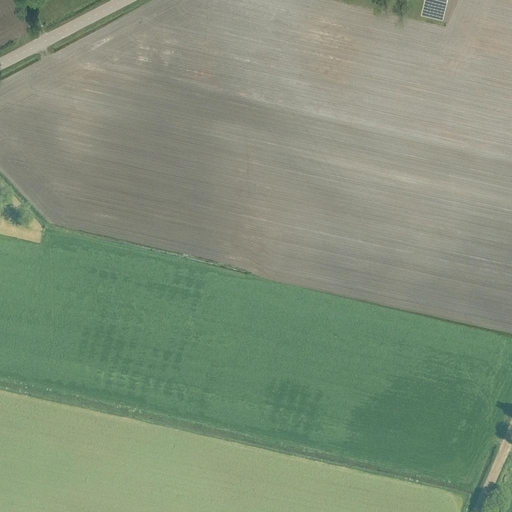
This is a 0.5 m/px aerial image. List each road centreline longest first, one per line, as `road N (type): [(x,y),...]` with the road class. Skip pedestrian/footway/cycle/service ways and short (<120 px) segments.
road 1 (track): [(507,443),(491,437),(473,480),(463,484),(0,380)]
road 2 (tertiary): [(0,64),(125,0)]
